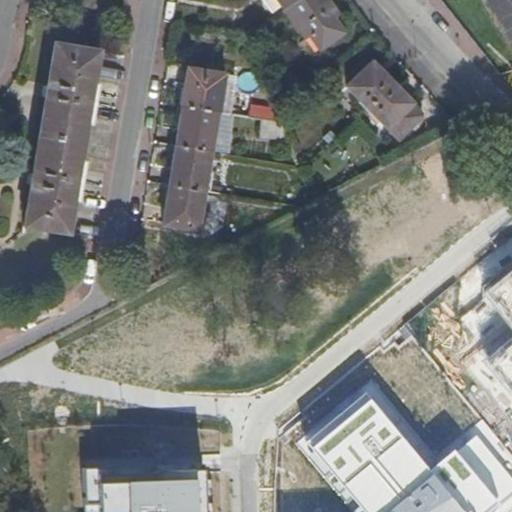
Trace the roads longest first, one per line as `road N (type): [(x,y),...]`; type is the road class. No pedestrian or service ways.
road 1 (residential): [(251,511),(257,412),(511,215)]
road 2 (residential): [(0,355),(99,301),(151,0)]
road 3 (residential): [(396,0),(511,123)]
